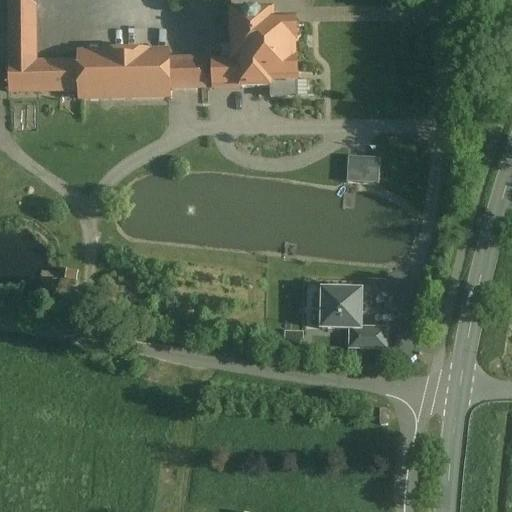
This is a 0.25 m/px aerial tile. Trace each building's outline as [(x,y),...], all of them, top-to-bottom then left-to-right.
[(80,64),(36,66),(34,8),(33,0),(9,0),(11,66),(9,66),(9,94),(81,92),(81,103),(168,101),(168,91),(213,91),(213,61),(207,62),(207,72),(175,72),(175,63),(167,62),(167,54),(82,56),(80,64)] [(213,61),(213,91),(242,91),(242,90),(271,89),(271,100),(295,100),(294,84),(297,84),(296,62),(295,63),(294,44),(296,44),(296,42),(300,38),(300,27),(295,23),(261,23),(261,14),(241,14),(239,12),(233,12),(230,16),(230,22),(232,24),(232,46),(240,46),(240,63),(214,63),(214,61),(213,61)] [(357,182),(388,182),(388,158),(357,158),(357,182)] [(363,292),(321,291),(321,333),(363,334),(363,292)] [(349,330),(348,353),(388,353),(388,330),(349,330)]
